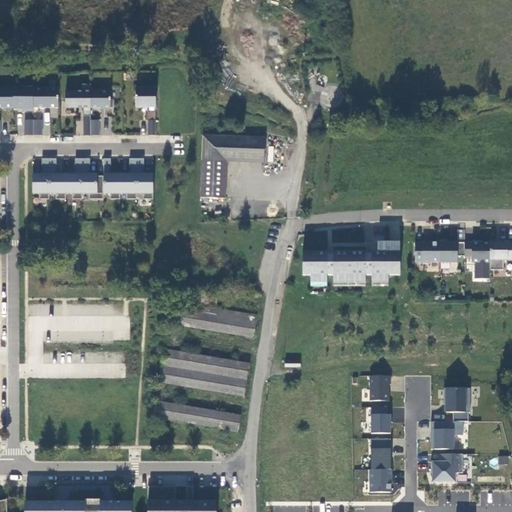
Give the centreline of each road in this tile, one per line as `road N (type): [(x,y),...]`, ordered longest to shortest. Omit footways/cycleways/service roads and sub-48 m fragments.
road 1 (residential): [(12,468),(10,148)]
road 2 (unclassified): [(288,228),(247,468)]
road 3 (residential): [(12,468),(247,468)]
road 4 (residential): [(511,216),(369,215),(288,228)]
road 5 (residential): [(10,148),(180,148)]
road 6 (unclassified): [(277,89),(300,116),(288,228)]
